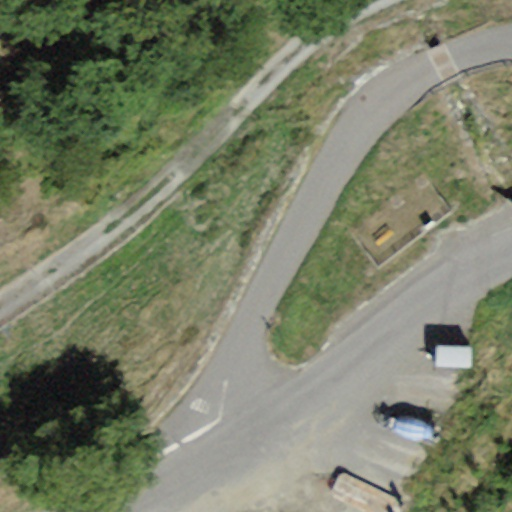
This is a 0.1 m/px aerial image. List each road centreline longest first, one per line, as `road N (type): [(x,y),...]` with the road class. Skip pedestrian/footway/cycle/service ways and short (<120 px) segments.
road 1 (unclassified): [(219,453),(240,346),(290,241),(368,114),(428,65),(511,43)]
road 2 (track): [(0,305),(183,164),(304,36),(377,0)]
road 3 (unclassified): [(219,453),(452,272),(511,250)]
road 4 (unclassified): [(90,511),(219,453)]
